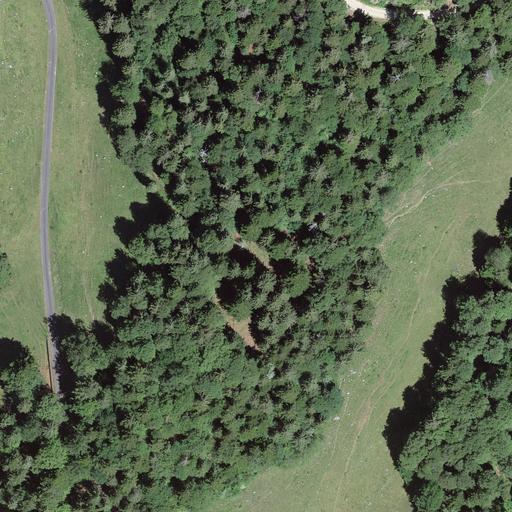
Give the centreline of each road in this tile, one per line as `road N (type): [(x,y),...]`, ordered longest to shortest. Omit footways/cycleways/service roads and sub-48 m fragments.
road 1 (track): [(46,0),(53,67),(45,248),(70,511)]
road 2 (track): [(485,0),(395,15),(349,0)]
